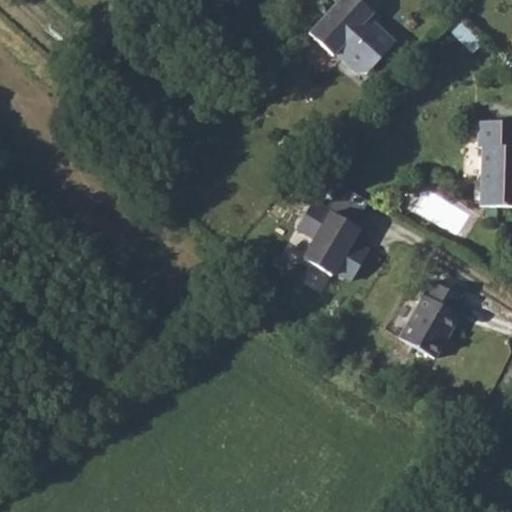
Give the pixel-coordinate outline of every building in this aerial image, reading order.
[(372,12),(359,0),(337,0),(308,33),(334,55),(336,53),(357,72),(368,72),(395,41),(378,26),(376,28),(366,19),(372,12)] [(451,46),(443,52),(453,64),(461,57),(451,46)] [(483,148),(480,207),(511,208),(511,123),(480,123),(478,148),(483,148)] [(352,226),(367,201),(339,184),(324,209),(311,201),(295,227),(314,238),(302,259),(330,275),(333,270),(350,280),(367,251),(350,241),(357,229),(352,226)] [(464,300),(432,282),(399,339),(434,360),(459,317),(455,315),(464,300)]
